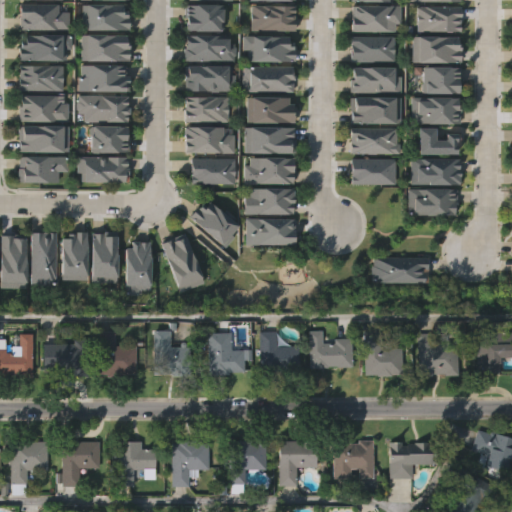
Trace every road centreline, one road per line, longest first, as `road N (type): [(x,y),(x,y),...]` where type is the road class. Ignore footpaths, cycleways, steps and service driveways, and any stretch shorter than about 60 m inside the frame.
road 1 (residential): [(0,409),(511,409)]
road 2 (residential): [(472,253),(489,215),(491,0)]
road 3 (residential): [(337,226),(323,197),(324,0)]
road 4 (residential): [(157,208),(154,0)]
road 5 (residential): [(157,208),(0,209)]
